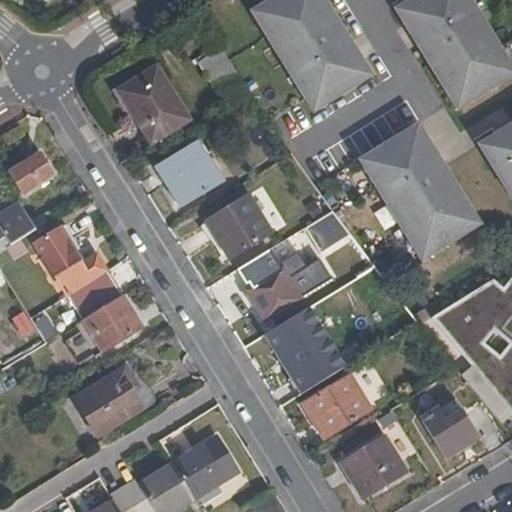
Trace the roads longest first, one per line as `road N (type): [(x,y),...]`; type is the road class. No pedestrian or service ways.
road 1 (residential): [(239,384),(42,72)]
road 2 (residential): [(239,384),(21,511)]
road 3 (residential): [(318,511),(239,384)]
road 4 (residential): [(42,72),(155,0)]
